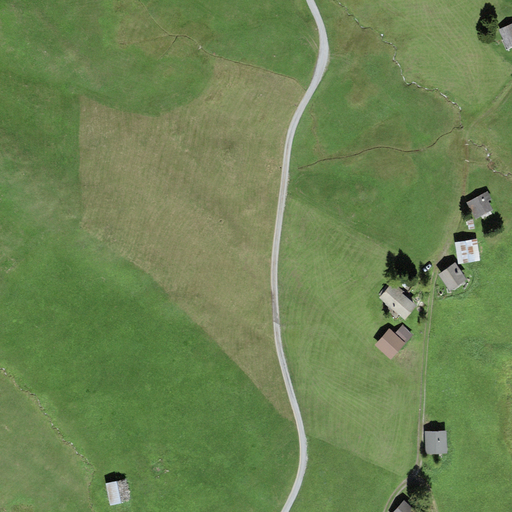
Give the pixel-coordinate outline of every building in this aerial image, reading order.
[(511,46),(511,22),(498,29),(507,49),(511,46)] [(487,191),(466,202),(475,219),(493,210),(488,200),(491,198),(487,191)] [(480,260),(476,238),(454,242),(458,264),(480,260)] [(450,291),(466,279),(455,262),(438,274),(450,291)] [(391,283),(379,297),(404,319),(417,305),(402,293),(405,288),(395,279),(391,283)] [(392,331),(403,341),(412,331),(401,321),(392,331)] [(392,331),(389,328),(374,345),(390,360),(405,343),(403,341),(392,331)] [(447,454),(446,430),(425,431),(425,454),(447,454)] [(129,477),(107,481),(111,503),(133,500),(129,477)] [(417,511),(404,500),(392,511),(417,511)]
